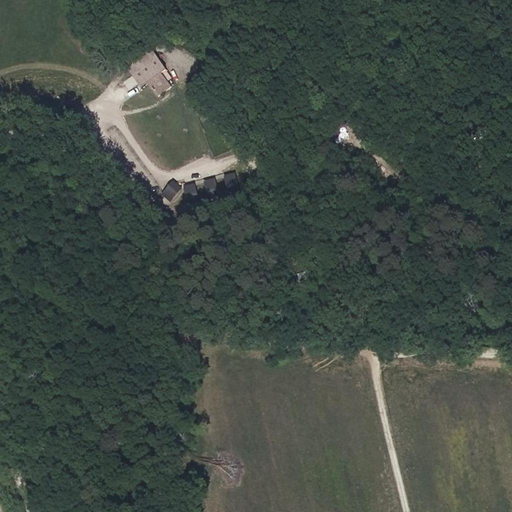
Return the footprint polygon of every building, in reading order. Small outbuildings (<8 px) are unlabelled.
[(152,49),(128,66),(144,87),(149,84),(159,97),(178,84),(152,49)] [(226,175),(230,190),(241,188),(237,172),(226,175)] [(242,187),(230,192),(223,173),(215,177),(220,190),(207,195),(211,204),(244,191),(242,187)] [(215,178),(205,181),(209,193),(218,190),(215,178)] [(173,202),(183,186),(174,180),(163,196),(173,202)] [(185,186),(189,199),(200,195),(196,182),(185,186)]
